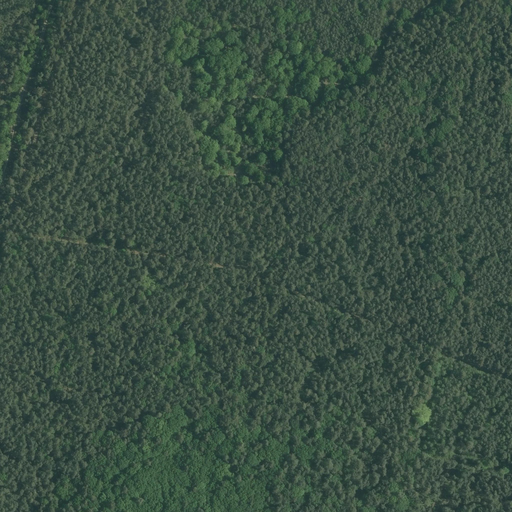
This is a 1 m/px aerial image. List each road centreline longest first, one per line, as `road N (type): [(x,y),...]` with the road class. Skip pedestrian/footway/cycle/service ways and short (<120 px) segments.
road 1 (track): [(5,233),(239,270),(511,380)]
road 2 (track): [(81,0),(0,250)]
road 3 (track): [(0,154),(43,0)]
